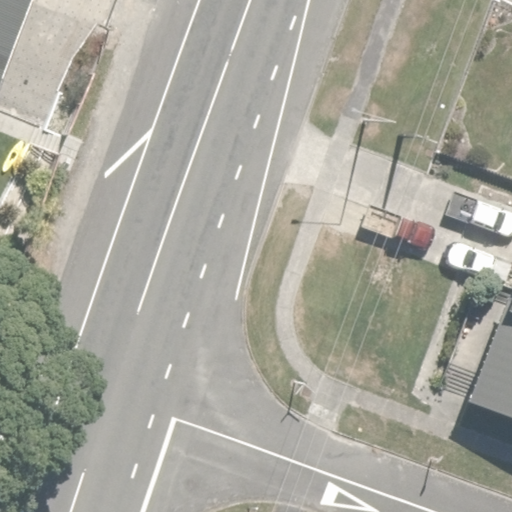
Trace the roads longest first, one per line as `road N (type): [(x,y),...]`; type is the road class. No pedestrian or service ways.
road 1 (primary): [(109,396),(254,0)]
road 2 (residential): [(109,396),(435,511)]
road 3 (primary): [(72,511),(109,396)]
